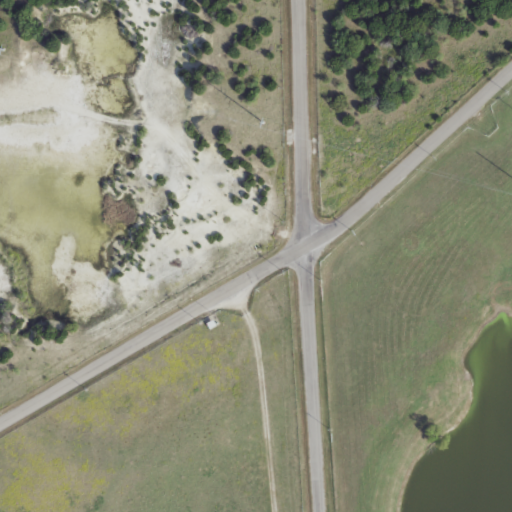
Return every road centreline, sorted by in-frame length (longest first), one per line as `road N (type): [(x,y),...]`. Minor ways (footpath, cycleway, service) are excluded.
road 1 (tertiary): [(511,66),(341,223),(0,423)]
road 2 (residential): [(319,511),(303,245)]
road 3 (tertiary): [(303,245),(297,0)]
